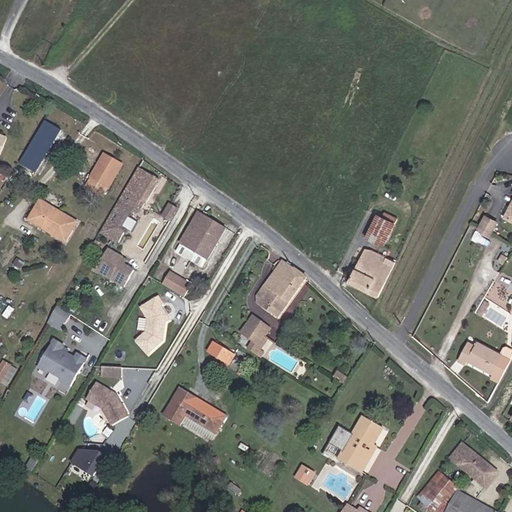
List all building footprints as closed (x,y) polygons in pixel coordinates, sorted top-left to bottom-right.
[(61,131),(45,122),(19,164),(36,174),(61,131)] [(109,184),(122,162),(105,153),(92,174),(109,184)] [(160,179),(139,167),(101,233),(119,243),(125,233),(118,229),(128,212),(145,203),(146,203),(160,179)] [(511,194),(502,210),(511,216),(511,194)] [(145,203),(128,212),(132,215),(143,208),(146,203),(145,203)] [(178,208),(171,203),(163,216),(171,220),(178,208)] [(60,217),(62,214),(45,204),(33,224),(68,245),(80,224),(71,220),(70,222),(60,217)] [(209,259),(229,227),(202,211),(183,243),(183,244),(179,251),(204,266),(209,259)] [(489,233),(497,220),(486,213),(478,226),(489,233)] [(71,220),(62,214),(60,217),(70,222),(71,220)] [(398,224),(378,215),(367,239),(384,247),(388,246),(398,224)] [(90,217),(81,235),(92,240),(102,223),(90,217)] [(349,284),(379,299),(397,262),(368,248),(358,270),(356,269),(349,284)] [(124,288),(133,271),(124,266),(120,263),(123,259),(107,250),(95,271),(124,288)] [(308,276),(284,259),(255,302),(279,318),(308,276)] [(194,285),(173,271),(165,284),(187,297),(194,285)] [(161,307),(156,301),(139,314),(148,324),(148,331),(139,341),(151,353),(165,340),(166,324),(164,324),(164,320),(166,318),(159,309),(161,307)] [(59,305),(54,313),(67,321),(72,313),(59,305)] [(511,340),(511,314),(510,313),(498,332),(511,340)] [(260,346),(272,328),(254,316),(242,334),(260,346)] [(55,329),(59,324),(50,319),(47,325),(55,329)] [(66,346),(56,340),(39,367),(49,373),(51,371),(64,379),(63,381),(72,387),(89,359),(79,354),(77,358),(69,353),(63,350),(66,346)] [(238,355),(215,340),(208,352),(231,366),(238,355)] [(468,343),(457,362),(464,366),(466,363),(492,377),(491,378),(499,383),(511,360),(511,347),(509,345),(506,347),(502,353),(478,340),(474,346),(468,343)] [(0,382),(5,386),(14,370),(6,365),(0,375),(0,382)] [(104,367),(103,377),(123,378),(124,368),(104,367)] [(5,386),(10,389),(19,373),(14,370),(5,386)] [(111,392),(97,384),(88,400),(103,409),(115,428),(132,417),(118,396),(115,395),(113,396),(111,394),(111,392)] [(181,425),(183,421),(187,415),(217,433),(227,415),(181,388),(164,415),(181,425)] [(187,415),(183,421),(214,438),(217,433),(187,415)] [(346,464),(362,473),(373,454),(370,452),(374,446),(377,448),(386,432),(365,421),(354,439),(341,431),(332,447),(345,454),(351,457),(346,464)] [(500,472),(464,441),(449,459),(486,490),(500,472)] [(373,454),(362,473),(365,476),(380,450),(377,448),(374,446),(370,452),(373,454)] [(95,477),(107,458),(101,454),(82,452),(75,464),(95,477)] [(341,461),(346,464),(351,457),(345,454),(341,461)] [(309,489),(314,481),(311,480),(313,477),(307,473),(301,484),(309,489)] [(497,511),(498,511),(464,493),(443,473),(416,501),(420,503),(416,509),(420,511),(497,511)] [(420,475),(406,495),(410,499),(425,479),(420,475)] [(313,491),(319,480),(313,477),(311,480),(314,481),(309,489),(313,491)] [(231,492),(240,498),(244,493),(235,487),(231,492)]
